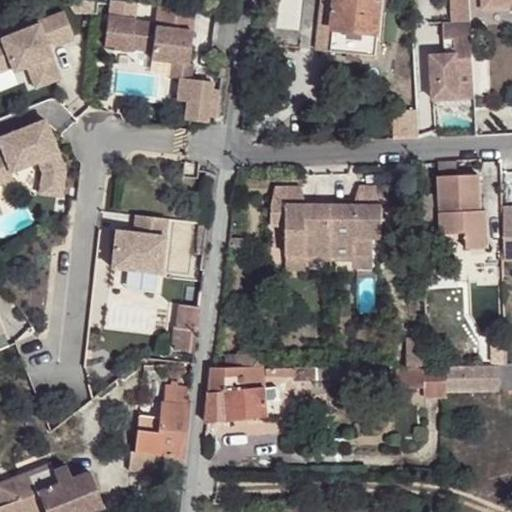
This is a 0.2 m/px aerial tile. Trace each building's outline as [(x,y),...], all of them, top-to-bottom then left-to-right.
[(153,22),(156,8),(112,0),(111,0),(109,14),(153,22)] [(317,0),(316,27),(331,29),(333,0),(317,0)] [(333,0),(331,29),(375,34),(378,0),(333,0)] [(511,0),(476,0),(477,13),(509,12),(508,6),(511,5),(511,0)] [(37,27),(0,40),(0,74),(11,70),(12,75),(25,69),(33,91),(58,81),(43,43),(49,41),(49,42),(49,43),(49,44),(50,45),(51,46),(52,46),(53,47),(54,47),(54,46),(55,46),(72,39),(62,14),(36,24),(37,27)] [(133,20),(106,18),(103,48),(112,49),(112,51),(129,53),(129,50),(150,53),(149,61),(172,63),(170,79),(179,80),(176,102),(185,104),(183,122),(205,125),(210,84),(189,81),(191,66),(187,65),(190,32),(153,28),(154,25),(132,22),(133,20)] [(467,20),(439,21),(441,38),(448,38),(449,53),(441,53),(427,54),(428,81),(429,98),(471,96),(467,20)] [(375,34),(331,29),(329,50),(373,54),(375,34)] [(448,38),(441,38),(441,53),(449,53),(448,38)] [(390,139),(415,138),(414,110),(389,111),(390,139)] [(43,120),(0,136),(0,184),(12,180),(9,174),(37,163),(41,175),(39,195),(60,197),(62,171),(43,120)] [(191,164),(204,165),(207,144),(193,142),(191,164)] [(437,163),(436,176),(454,176),(454,163),(437,163)] [(423,194),(423,225),(424,233),(439,234),(465,234),(466,250),(487,249),(485,210),(478,211),(476,175),(454,176),(436,176),(437,193),(423,194)] [(287,260),(332,261),(334,209),(320,209),(320,214),(309,213),(308,208),(304,189),(280,189),(274,207),(273,228),(287,228),(287,260)] [(334,209),(332,261),(375,262),(376,245),(385,245),(386,218),(393,218),(394,194),(364,193),(358,209),(357,215),(348,214),(348,209),(334,209)] [(499,237),(499,254),(511,254),(511,209),(498,210),(498,222),(499,235),(499,237)] [(114,232),(110,269),(159,274),(165,219),(134,216),(133,234),(114,232)] [(226,243),(225,254),(237,256),(238,244),(226,243)] [(309,266),(332,266),(332,261),(287,260),(286,275),(308,276),(309,266)] [(332,261),(332,266),(355,267),(355,272),(375,273),(375,262),(332,261)] [(110,269),(109,279),(158,284),(159,274),(110,269)] [(198,306),(179,303),(176,326),(174,326),(172,343),(175,343),(174,350),(192,352),(195,331),(198,306)] [(420,365),(425,365),(425,340),(403,341),(402,365),(420,365)] [(511,389),(511,362),(503,363),(493,364),(493,390),(511,389)] [(493,390),(493,364),(441,365),(440,392),(493,390)] [(390,365),(337,367),(337,381),(390,380),(390,365)] [(209,369),(203,428),(266,415),(261,378),(291,375),(292,368),(209,369)] [(179,475),(187,387),(165,386),(165,388),(161,388),(158,422),(156,438),(155,461),(153,473),(179,475)] [(136,420),(135,436),(156,438),(158,422),(136,420)] [(133,459),(155,461),(156,438),(135,436),(133,459)] [(50,468),(29,477),(29,480),(25,482),(36,511),(40,511),(41,511),(90,511),(106,506),(92,471),(68,480),(64,467),(51,472),(50,468)] [(29,480),(29,477),(10,484),(15,500),(0,505),(0,511),(36,511),(25,482),(29,480)] [(0,505),(15,500),(10,484),(8,481),(0,483),(0,505)]
